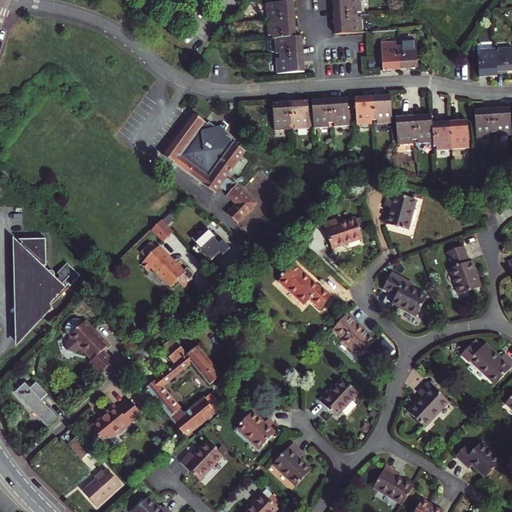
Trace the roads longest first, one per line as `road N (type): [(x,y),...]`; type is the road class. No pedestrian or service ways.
road 1 (residential): [(16,0),(105,24),(175,76),(215,90),(424,81),(511,93)]
road 2 (residential): [(136,144),(250,246),(10,474)]
